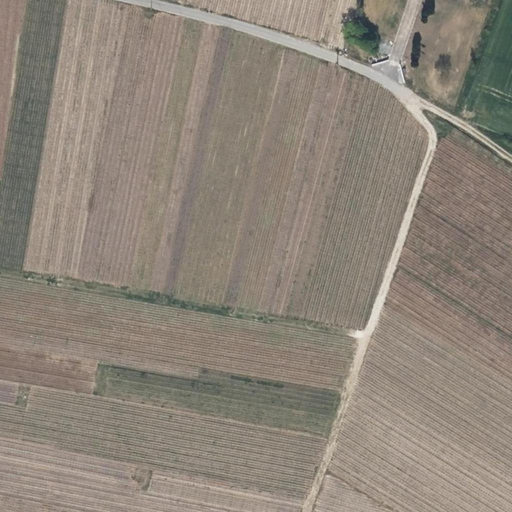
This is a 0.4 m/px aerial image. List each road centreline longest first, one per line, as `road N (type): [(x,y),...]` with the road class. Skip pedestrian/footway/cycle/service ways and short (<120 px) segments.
road 1 (track): [(511,157),(405,94),(433,141),(306,511)]
road 2 (track): [(368,332),(41,276)]
road 3 (unclassified): [(132,0),(330,55),(405,94)]
